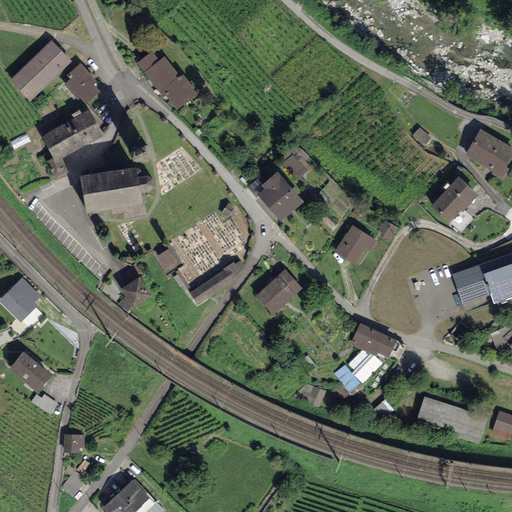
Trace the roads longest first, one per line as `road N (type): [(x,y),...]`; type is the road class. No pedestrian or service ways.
road 1 (residential): [(263,227),(251,263),(76,511)]
road 2 (unclassified): [(51,511),(82,333),(0,242)]
road 3 (residential): [(78,0),(127,88),(163,108),(263,227)]
road 4 (residential): [(263,227),(358,315),(511,372)]
road 5 (unclassified): [(511,133),(357,57),(285,0)]
